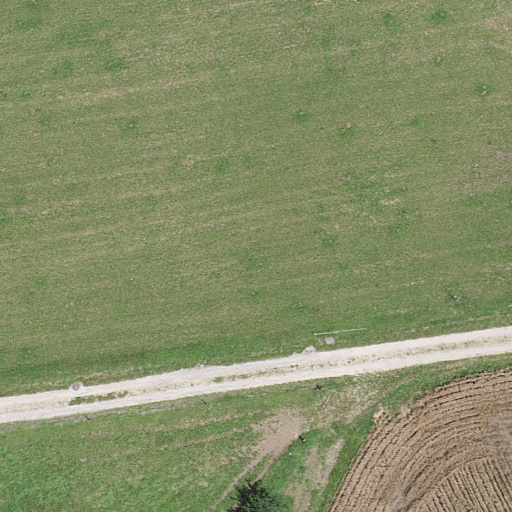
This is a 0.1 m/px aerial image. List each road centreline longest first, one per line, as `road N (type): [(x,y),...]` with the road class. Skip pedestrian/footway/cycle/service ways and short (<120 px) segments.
road 1 (track): [(511,334),(0,406)]
road 2 (track): [(315,511),(379,353)]
